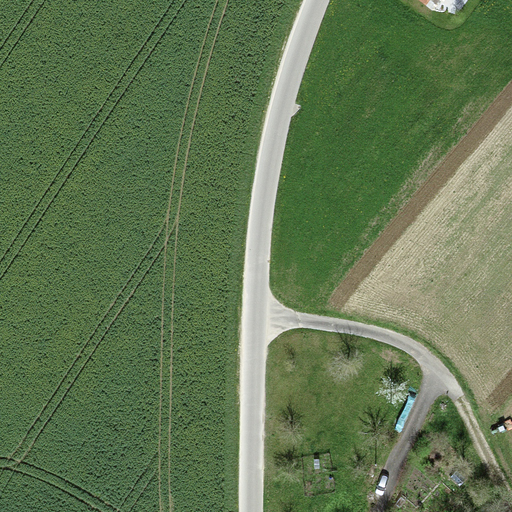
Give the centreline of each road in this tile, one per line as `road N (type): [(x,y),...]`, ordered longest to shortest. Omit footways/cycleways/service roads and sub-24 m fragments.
road 1 (tertiary): [(251,511),(265,180),(316,0)]
road 2 (track): [(254,312),(367,327),(399,344),(459,400),(511,506)]
